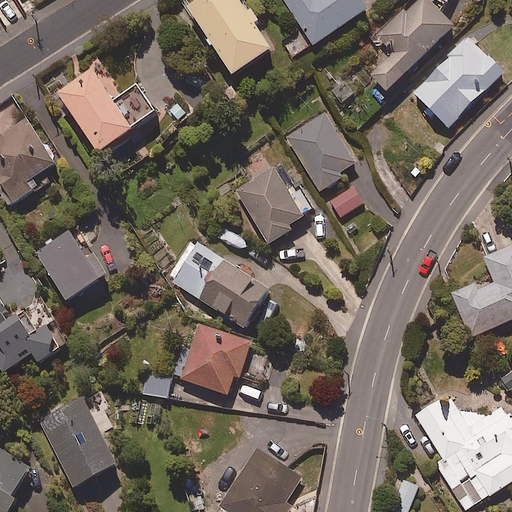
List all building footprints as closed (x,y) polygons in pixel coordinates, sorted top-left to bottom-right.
[(278,44),(245,0),(198,0),(188,8),(236,74),(278,44)] [(285,0),(307,33),(292,43),(300,55),(371,7),(366,0),(285,0)] [(456,24),(431,0),(414,0),(378,36),(393,52),(370,74),(388,92),(456,24)] [(451,58),(415,93),(450,129),(507,73),(491,57),(490,58),(471,39),(466,43),(465,41),(449,56),(451,58)] [(122,96),(98,64),(56,96),(69,113),(73,110),(80,119),(76,122),(100,154),(159,109),(140,83),(122,96)] [(358,162),(326,112),(287,137),(323,191),(345,176),(342,172),(358,162)] [(58,162),(30,117),(0,136),(0,178),(15,202),(40,187),(34,177),(58,162)] [(293,192),(275,166),(236,191),(270,244),(295,228),(292,224),(316,208),(301,186),(293,192)] [(365,203),(355,186),(331,201),(340,217),(365,203)] [(95,265),(101,262),(86,237),(80,241),(73,229),(38,251),(67,299),(102,278),(95,265)] [(273,286),(200,239),(174,280),(247,327),(273,286)] [(473,337),(511,319),(511,246),(488,257),(495,275),(454,293),(473,337)] [(0,324),(14,316),(0,294),(0,324)] [(14,316),(0,324),(0,363),(5,371),(35,352),(41,362),(65,347),(49,321),(36,329),(24,310),(14,316)] [(174,374),(230,395),(237,376),(263,385),(276,349),(202,322),(192,350),(184,347),(174,374)] [(511,389),(511,371),(501,379),(510,391),(511,389)] [(172,380),(146,375),(143,394),(169,398),(172,380)] [(120,462),(85,396),(40,419),(76,486),(120,462)] [(468,441),(443,399),(418,414),(445,458),(437,463),(466,511),(511,482),(511,417),(510,415),(468,441)] [(0,442),(4,437),(0,434),(0,511),(9,511),(19,498),(14,494),(32,467),(0,445),(0,442)] [(304,477),(261,448),(218,511),(290,511),(294,506),(288,502),(304,477)] [(410,511),(420,486),(405,479),(393,509),(400,511),(410,511)] [(192,511),(208,509),(202,481),(186,484),(192,511)]
